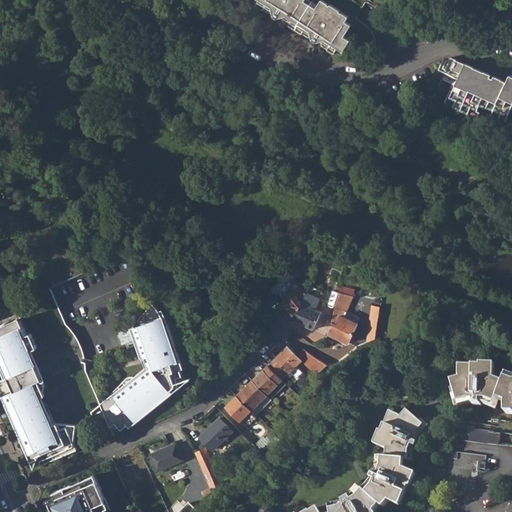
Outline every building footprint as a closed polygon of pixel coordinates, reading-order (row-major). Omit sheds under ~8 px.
[(322,47),(334,54),(339,47),(345,50),(352,39),(346,36),(353,26),(346,21),(349,16),(343,12),(342,13),(340,11),(340,10),(331,4),(330,6),(322,0),(321,0),(319,5),(311,0),(260,0),(257,7),(269,14),(275,13),(275,16),(279,18),(281,17),(283,23),(308,38),(314,37),(314,39),(318,42),(321,41),(322,47)] [(486,90),(494,93),(501,79),(466,63),(451,57),(445,70),(459,75),(452,92),(449,90),(444,102),(467,113),(466,117),(475,121),(479,113),(476,112),(486,90)] [(511,75),(510,75),(507,81),(500,96),(492,115),(506,122),(510,111),(511,111),(511,75)] [(494,93),(500,96),(507,81),(501,79),(494,93)] [(51,218),(77,278),(91,272),(66,211),(51,218)] [(27,228),(53,288),(77,278),(51,218),(27,228)] [(0,311),(10,308),(0,283),(0,311)] [(290,317),(298,310),(306,292),(297,286),(296,287),(292,283),(285,290),(289,294),(279,302),(290,317)] [(328,334),(349,343),(357,323),(343,317),(352,295),(344,294),(344,289),(340,289),(328,334)] [(294,320),(313,329),(321,313),(314,309),(319,297),(306,291),(306,292),(298,310),(294,320)] [(372,303),(367,342),(375,339),(380,304),(372,303)] [(151,365),(99,405),(109,428),(115,425),(120,431),(126,426),(128,428),(174,393),(177,387),(177,383),(176,378),(182,377),(180,370),(184,370),(169,325),(164,327),(164,323),(163,319),(161,316),(160,312),(156,308),(154,304),(130,329),(140,359),(148,357),(151,365)] [(51,426),(43,405),(39,397),(45,395),(43,390),(39,381),(42,379),(31,351),(38,348),(31,333),(28,335),(25,328),(22,330),(18,322),(17,319),(9,325),(8,323),(4,324),(0,326),(0,361),(3,363),(9,376),(0,379),(0,388),(30,461),(40,464),(42,464),(76,450),(73,443),(66,426),(59,430),(57,423),(55,424),(51,426)] [(287,346),(281,352),(295,367),(303,376),(309,382),(320,371),(313,363),(309,367),(287,346)] [(268,364),(276,373),(278,370),(281,373),(285,369),(289,373),(295,367),(281,352),(268,364)] [(313,363),(320,371),(326,364),(318,359),(313,363)] [(253,379),(267,394),(283,380),(276,373),(268,364),(253,379)] [(511,381),(506,378),(501,387),(496,384),(497,382),(498,370),(485,369),(485,370),(461,368),(459,378),(461,380),(451,383),(458,404),(467,401),(474,402),(474,406),(482,407),(483,402),(489,403),(497,407),(500,401),(506,404),(505,407),(508,415),(511,414),(511,381)] [(237,395),(251,410),(267,394),(253,379),(237,395)] [(267,394),(271,399),(287,384),(283,380),(267,394)] [(271,399),(267,394),(251,410),(255,415),(272,400),(271,399)] [(239,422),(251,410),(237,395),(224,407),(239,422)] [(55,424),(48,406),(43,405),(51,426),(55,424)] [(374,511),(380,505),(383,507),(389,501),(391,503),(401,507),(409,487),(411,487),(417,474),(405,470),(406,462),(409,462),(411,454),(414,447),(417,449),(421,440),(418,439),(425,426),(420,421),(407,411),(401,417),(390,412),(382,433),(380,432),(375,445),(387,450),(387,459),(382,459),(381,468),(379,473),(375,472),(371,480),(375,482),(372,490),(368,494),(364,491),(358,498),(352,501),(350,497),(343,502),(344,506),(330,511),(320,511),(317,509),(311,511),(310,511),(310,510),(306,511),(374,511)] [(201,438),(213,450),(233,431),(220,418),(205,431),(206,433),(201,438)] [(422,419),(420,421),(425,426),(418,439),(421,440),(430,426),(422,419)] [(66,426),(73,443),(75,434),(70,425),(66,426)] [(280,433),(284,437),(293,429),(289,425),(280,433)] [(471,427),(469,441),(502,444),(503,431),(471,427)] [(254,445),(264,456),(280,441),(271,432),(264,439),(262,437),(254,445)] [(150,453),(157,470),(182,458),(175,442),(150,453)] [(115,457),(123,474),(127,472),(124,466),(139,458),(141,461),(144,460),(138,447),(115,457)] [(215,501),(216,503),(225,493),(204,448),(195,453),(210,489),(215,501)] [(53,511),(102,511),(110,509),(94,474),(53,492),(50,502),(53,511)] [(126,483),(131,493),(138,490),(133,480),(126,483)] [(207,505),(215,501),(210,489),(202,492),(207,505)]
